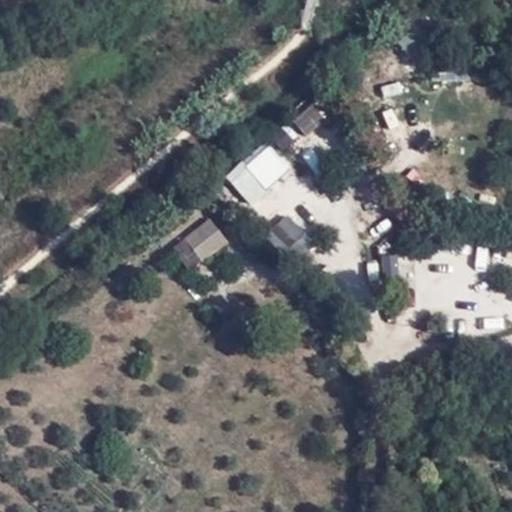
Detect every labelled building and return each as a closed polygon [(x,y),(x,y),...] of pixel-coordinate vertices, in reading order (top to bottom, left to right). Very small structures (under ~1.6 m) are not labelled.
[(286,119),(267,135),(280,149),(298,134),(286,119)] [(241,163),(264,189),(290,167),(268,140),(241,163)] [(287,254),(308,233),(275,201),(254,222),(287,254)] [(185,237),(205,261),(229,243),(212,218),(185,237)] [(183,239),(173,247),(187,266),(198,258),(183,239)] [(380,252),(383,284),(402,282),(400,251),(380,252)]
